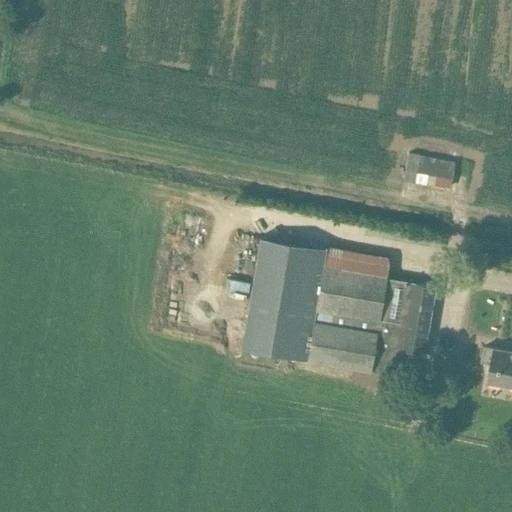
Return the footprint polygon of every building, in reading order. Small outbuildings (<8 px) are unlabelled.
[(449,188),(454,160),(417,153),(412,182),(449,188)] [(239,348),(306,359),(325,248),(258,236),(239,348)] [(326,244),(325,248),(306,359),(305,360),(369,371),(369,370),(399,376),(403,351),(424,355),(435,286),(387,277),(391,256),(326,244)] [(240,327),(244,309),(215,303),(211,321),(240,327)] [(456,340),(456,352),(472,353),(473,340),(456,340)] [(511,351),(494,348),(484,346),(481,362),(492,363),(489,381),(511,384),(511,351)]
